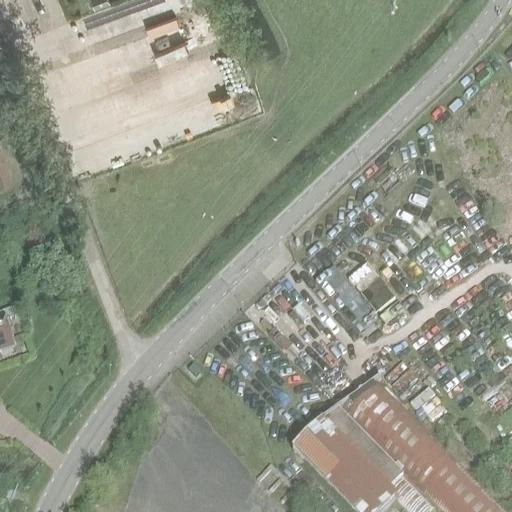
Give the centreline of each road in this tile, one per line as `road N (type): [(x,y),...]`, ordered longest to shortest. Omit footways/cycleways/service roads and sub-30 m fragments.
road 1 (tertiary): [(49,511),(91,432),(135,379),(468,46),(502,0)]
road 2 (unknown): [(135,379),(0,0)]
